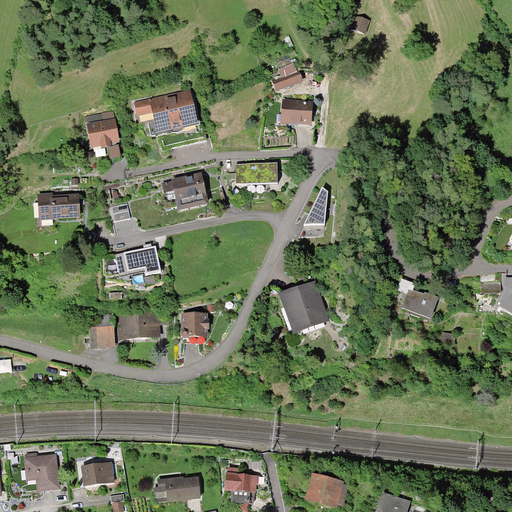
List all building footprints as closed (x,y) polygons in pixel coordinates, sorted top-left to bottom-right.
[(356,15),(350,30),(365,35),(370,21),(356,15)] [(278,70),(282,78),(297,71),(294,64),(278,70)] [(273,82),(276,92),(303,82),(299,73),(273,82)] [(147,115),(152,136),(158,135),(162,151),(203,142),(197,118),(196,119),(194,109),(190,92),(136,104),(139,117),(147,115)] [(282,99),(281,124),(311,126),(312,113),(313,100),(282,99)] [(104,121),(87,124),(92,148),(101,146),(101,149),(109,147),(111,147),(111,145),(120,143),(114,112),(103,114),(104,121)] [(111,147),(109,147),(111,159),(121,157),(119,145),(111,147)] [(236,165),(236,186),(278,185),(278,164),(250,165),(236,165)] [(173,191),(178,212),(209,205),(202,173),(187,176),(171,180),(171,181),(173,191)] [(164,194),(173,191),(171,181),(161,183),(164,194)] [(323,189),(299,238),(324,236),(328,193),(323,189)] [(52,193),(38,194),(40,221),(80,218),(79,203),(79,195),(53,196),(52,193)] [(131,218),(127,204),(112,207),(115,222),(131,218)] [(105,275),(120,274),(120,277),(146,272),(147,275),(161,272),(155,247),(149,248),(116,255),(104,256),(105,275)] [(511,277),(505,278),(505,292),(498,303),(501,305),(499,307),(511,315),(511,277)] [(397,291),(407,295),(409,289),(413,291),(415,285),(401,279),(397,291)] [(279,294),(294,334),(301,332),(302,336),(332,325),(316,281),(279,294)] [(501,282),(481,283),(481,294),(501,293),(501,282)] [(407,295),(401,309),(431,320),(439,299),(424,293),(423,295),(413,291),(409,289),(407,295)] [(118,316),(119,340),(149,339),(162,338),(161,326),(172,326),(171,312),(131,313),(131,315),(118,316)] [(208,313),(182,313),(181,331),(181,332),(181,337),(184,339),(184,344),(206,343),(206,338),(208,338),(208,331),(210,331),(210,319),(208,319),(208,313)] [(114,318),(89,319),(90,349),(115,347),(114,318)] [(0,361),(0,375),(14,375),(13,361),(0,361)] [(38,453),(24,455),(27,482),(36,481),(38,493),(61,490),(59,467),(57,455),(38,457),(38,453)] [(81,467),(85,488),(116,484),(113,462),(92,466),(81,467)] [(226,472),(225,492),(232,493),(232,503),(237,503),(249,504),(253,504),(254,494),(258,495),(258,488),(260,488),(261,474),(240,473),(240,467),(228,467),(227,472),(226,472)] [(313,473),(305,501),(338,510),(338,507),(344,509),(350,486),(344,484),(345,481),(313,473)] [(154,489),(155,503),(167,501),(167,503),(201,499),(198,477),(184,479),(183,478),(158,480),(159,488),(154,489)] [(383,492),(377,511),(408,511),(412,501),(383,492)] [(123,495),(110,497),(111,503),(113,503),(122,502),(124,502),(123,495)] [(123,511),(122,502),(113,503),(113,511),(123,511)] [(248,511),(249,504),(237,503),(236,511),(248,511)]
